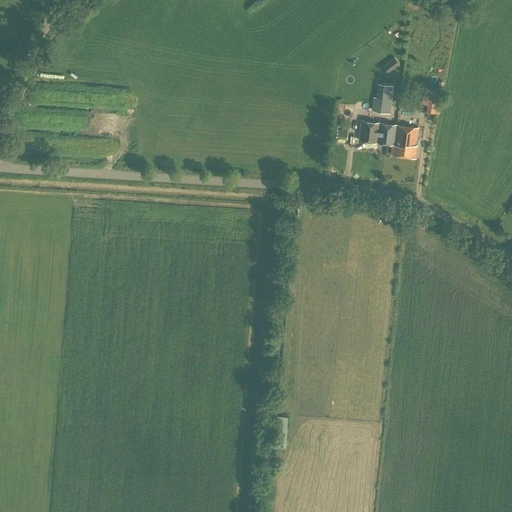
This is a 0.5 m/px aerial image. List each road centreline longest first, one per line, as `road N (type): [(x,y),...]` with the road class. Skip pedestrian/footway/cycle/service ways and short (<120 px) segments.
road 1 (unclassified): [(511,258),(425,204),(392,194),(0,167)]
road 2 (unclassified): [(0,142),(44,25),(72,0)]
